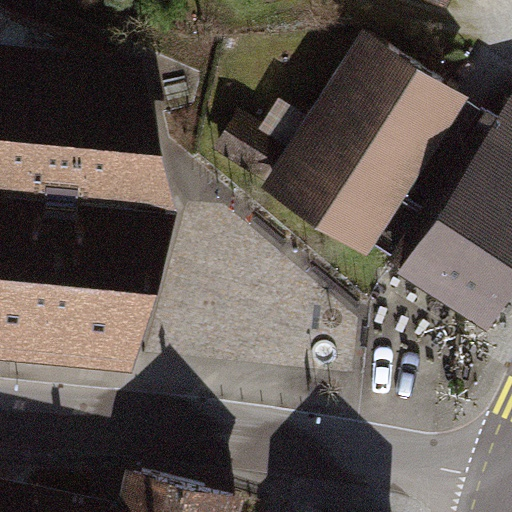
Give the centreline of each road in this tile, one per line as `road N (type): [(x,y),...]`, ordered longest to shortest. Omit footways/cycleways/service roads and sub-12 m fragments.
road 1 (residential): [(506,478),(242,437),(0,421)]
road 2 (unknown): [(511,44),(356,0)]
